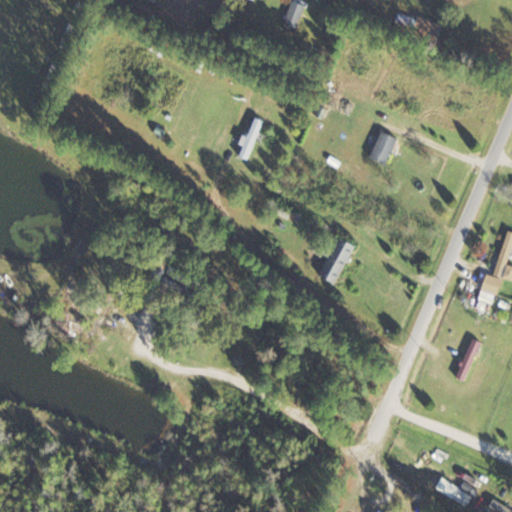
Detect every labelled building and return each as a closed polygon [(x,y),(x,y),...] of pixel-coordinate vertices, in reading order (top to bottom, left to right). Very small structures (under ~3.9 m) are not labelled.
[(281,25),(295,31),(306,7),(292,1),(281,25)] [(394,25),(412,31),(416,18),(397,13),(394,25)] [(236,155),(247,160),(265,122),(254,117),(236,155)] [(503,278),(511,280),(511,231),(506,230),(494,276),(485,273),(481,291),(498,295),(503,278)] [(316,276),(334,286),(355,245),(337,236),(316,276)] [(185,279),(154,265),(147,280),(178,294),(185,279)] [(460,500),(473,507),(478,498),(465,491),(460,500)] [(488,506),(497,511),(511,511),(511,509),(492,498),(488,506)]
